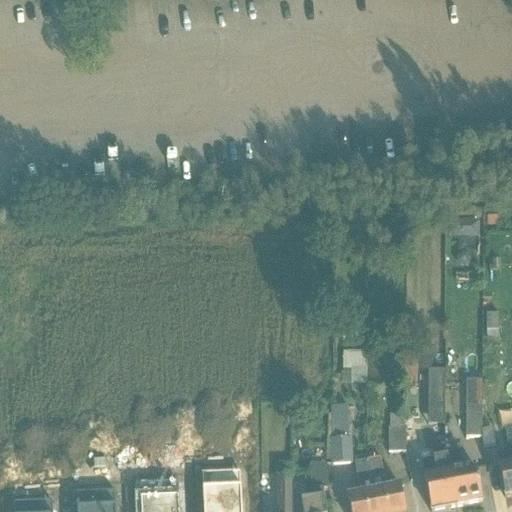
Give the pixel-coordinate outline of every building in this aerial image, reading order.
[(443,374),(443,421),(461,421),(461,374),(443,374)] [(494,382),(478,382),(480,438),(496,438),(494,382)] [(0,511),(11,511),(4,394),(0,394),(0,511)] [(364,438),(364,407),(342,407),(342,438),(364,438)] [(402,415),(400,454),(426,456),(428,416),(402,415)] [(365,442),(346,442),(346,468),(365,468),(365,442)] [(395,463),(370,465),(371,486),(396,484),(395,463)] [(511,498),(511,464),(494,469),(500,501),(511,498)] [(449,511),(478,506),(472,469),(442,475),(449,511)] [(240,511),(239,474),(201,476),(202,511),(240,511)] [(443,511),(449,511),(442,475),(418,479),(423,511),(443,511)] [(178,511),(177,484),(138,486),(139,511),(178,511)] [(372,511),(399,511),(395,488),(369,493),(372,511)] [(372,511),(369,493),(344,497),(346,511),(372,511)] [(114,511),(113,494),(75,496),(75,511),(114,511)]
